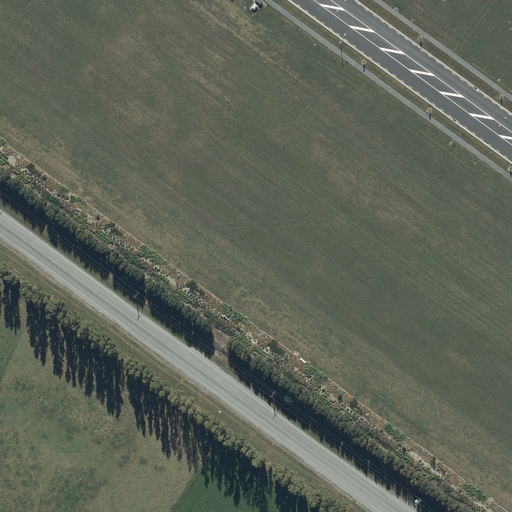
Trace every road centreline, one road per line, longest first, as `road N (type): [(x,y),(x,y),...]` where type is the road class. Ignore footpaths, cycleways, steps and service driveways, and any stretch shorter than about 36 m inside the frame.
road 1 (tertiary): [(0,227),(386,511)]
road 2 (unclassified): [(322,0),(511,138)]
